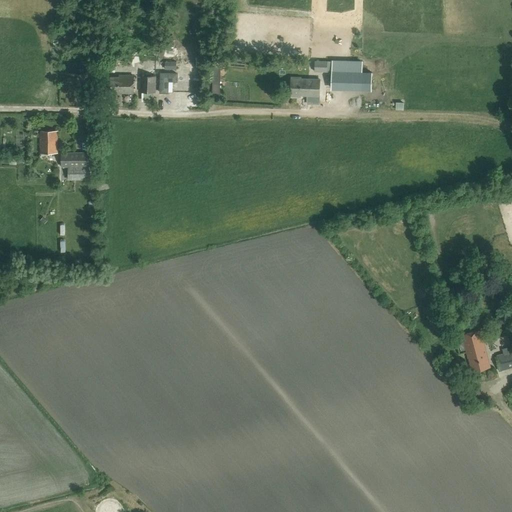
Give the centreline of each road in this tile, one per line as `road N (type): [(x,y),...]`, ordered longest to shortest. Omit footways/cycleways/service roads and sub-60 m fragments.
road 1 (unclassified): [(0,109),(329,114)]
road 2 (track): [(329,114),(511,120)]
